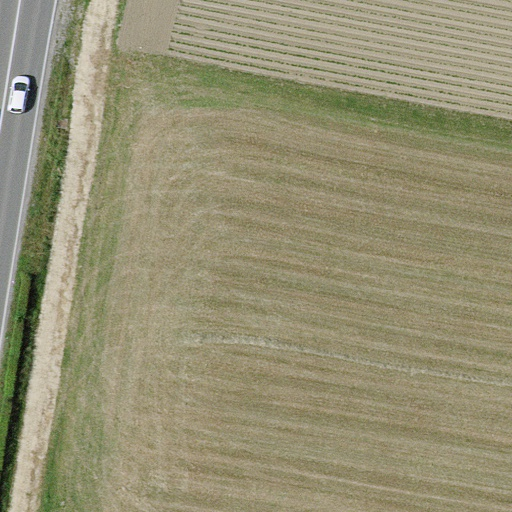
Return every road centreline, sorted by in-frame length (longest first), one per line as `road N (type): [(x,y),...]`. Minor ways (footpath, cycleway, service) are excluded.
road 1 (track): [(25,511),(106,0)]
road 2 (secondary): [(20,0),(0,126)]
